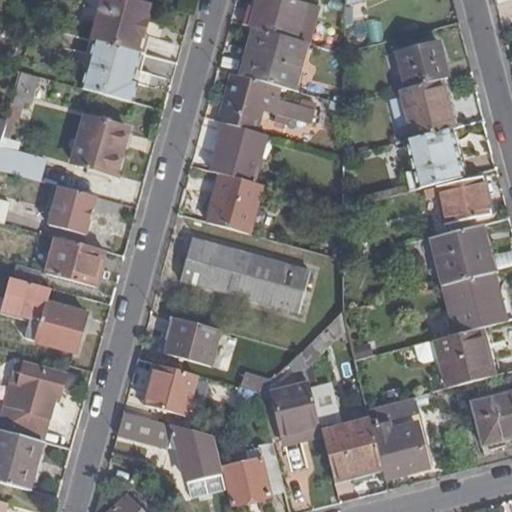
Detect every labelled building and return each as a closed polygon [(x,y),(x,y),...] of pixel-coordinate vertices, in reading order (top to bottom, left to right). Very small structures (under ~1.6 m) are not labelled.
[(50,14),(54,0),(39,0),(37,10),(50,14)] [(147,6),(126,0),(100,0),(90,41),(94,42),(135,53),(138,41),(141,42),(147,19),(144,18),(147,6)] [(275,0),(257,0),(250,29),(254,30),(295,42),(304,8),(275,0)] [(306,45),(295,42),(254,30),(249,49),(255,51),(247,80),(280,89),(293,92),(306,45)] [(81,91),(128,103),(133,84),(128,83),(135,53),(94,42),(81,91)] [(398,56),(407,91),(442,82),(448,81),(439,45),(398,56)] [(315,55),(305,96),(344,106),(344,92),(333,90),(340,62),(315,55)] [(19,74),(11,106),(28,111),(37,79),(19,74)] [(277,102),(280,89),(247,80),(239,77),(233,99),(228,98),(221,126),(224,127),(257,135),(263,113),(276,116),(274,124),(286,127),(288,120),(311,126),(314,113),(277,102)] [(454,130),(442,82),(407,91),(401,93),(414,141),(449,132),(454,130)] [(85,120),(73,166),(114,177),(127,132),(85,120)] [(257,135),(224,127),(212,174),(221,177),(253,186),(266,138),(257,135)] [(414,141),(407,142),(419,191),(462,180),(449,132),(414,141)] [(45,164),(0,151),(0,172),(40,184),(45,164)] [(208,225),(248,236),(261,188),(253,186),(221,177),(208,225)] [(438,188),(446,224),(490,216),(483,180),(438,188)] [(86,237),(96,199),(59,189),(49,226),(86,237)] [(343,212),(343,228),(362,227),(361,206),(343,210),(343,212)] [(432,241),(443,288),(492,276),(480,228),(432,241)] [(105,253),(56,240),(46,276),(94,290),(105,253)] [(192,242),(182,281),(299,313),(309,275),(192,242)] [(14,281),(38,287),(41,275),(17,268),(14,281)] [(443,288),(456,337),(482,330),(505,325),(498,296),(492,276),(443,288)] [(47,305),(51,291),(38,287),(14,281),(12,280),(3,313),(42,324),(36,345),(75,356),(87,317),(47,305)] [(301,353),(305,370),(335,338),(348,335),(343,313),(301,353)] [(218,332),(176,321),(166,356),(209,367),(218,332)] [(447,390),(493,379),(482,330),(456,337),(435,342),(447,390)] [(25,365),(5,434),(44,444),(56,399),(59,400),(66,376),(25,365)] [(196,378),(157,367),(147,408),(185,418),(196,378)] [(305,391),(271,401),(280,440),(315,430),(305,391)] [(511,395),(473,406),(484,447),(511,440),(511,395)] [(335,397),(313,403),(332,481),(381,469),(369,422),(346,428),(335,397)] [(369,422),(381,469),(383,478),(390,476),(391,481),(428,471),(411,399),(367,411),(369,422)] [(222,473),(214,439),(123,415),(118,434),(176,450),(177,456),(184,482),(222,473)] [(5,434),(0,432),(0,483),(29,491),(42,444),(5,434)] [(315,506),(304,444),(286,448),(297,509),(315,506)] [(262,462),(222,473),(230,507),(284,494),(272,446),(259,449),(262,462)] [(173,479),(153,474),(150,489),(160,492),(160,498),(177,498),(173,479)] [(139,511),(126,499),(113,511),(139,511)]
